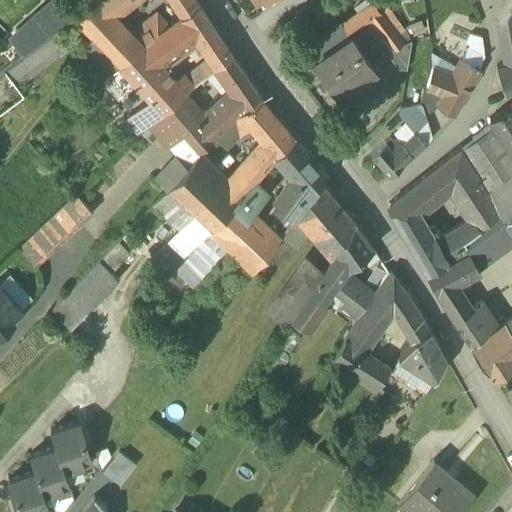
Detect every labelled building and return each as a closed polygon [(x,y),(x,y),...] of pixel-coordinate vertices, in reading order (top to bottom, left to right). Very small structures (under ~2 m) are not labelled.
[(51,0),(8,39),(24,57),(57,31),(74,18),(59,0),(51,0)] [(99,0),(99,1),(113,18),(134,0),(99,0)] [(193,0),(182,0),(175,6),(183,18),(198,7),(193,0)] [(113,18),(99,1),(76,19),(92,38),(119,67),(120,68),(142,50),(130,36),(113,18)] [(373,4),(342,27),(349,38),(350,37),(372,68),(373,67),(374,68),(387,59),(386,58),(388,56),(403,45),(373,4)] [(175,6),(130,36),(142,50),(183,18),(175,6)] [(183,18),(142,50),(160,70),(167,64),(168,66),(170,64),(169,63),(198,41),(210,59),(224,47),(198,7),(183,18)] [(509,10),(498,26),(501,44),(511,42),(511,15),(509,11),(509,10)] [(341,29),(325,40),(331,49),(348,37),(341,29)] [(24,57),(5,72),(18,90),(70,50),(57,31),(24,57)] [(483,57),(481,39),(470,36),(466,44),(470,46),(469,49),(462,61),(478,70),(484,57),(483,57)] [(332,50),(315,63),(319,69),(338,95),(373,69),(372,68),(350,37),(349,38),(332,50)] [(308,53),(315,63),(332,50),(331,49),(325,40),(308,53)] [(403,45),(388,56),(398,70),(406,71),(411,42),(403,45)] [(511,42),(501,44),(505,66),(496,68),(504,94),(511,91),(511,42)] [(224,47),(210,59),(210,60),(218,69),(231,58),(224,47)] [(160,70),(142,50),(120,68),(136,87),(151,103),(162,116),(183,97),(173,84),(160,70)] [(458,69),(431,56),(432,69),(452,79),(458,69)] [(259,99),(231,58),(218,69),(233,93),(230,97),(207,119),(219,137),(245,111),(246,112),(259,99)] [(210,60),(185,80),(194,88),(218,69),(210,60)] [(443,95),(438,105),(440,106),(454,114),(479,71),(478,70),(462,61),(458,69),(452,79),(443,95)] [(119,67),(104,80),(122,99),(136,87),(120,68),(119,67)] [(452,79),(432,69),(426,89),(443,95),(452,79)] [(182,77),(173,84),(183,97),(188,92),(193,89),(194,88),(185,80),(182,77)] [(443,95),(426,89),(424,91),(423,91),(420,104),(420,107),(422,107),(425,116),(440,106),(438,105),(443,95)] [(207,119),(195,106),(198,103),(192,97),(188,92),(183,97),(198,123),(201,127),(207,119)] [(162,116),(150,126),(170,148),(181,138),(198,123),(183,97),(162,116)] [(245,111),(219,137),(232,148),(250,130),(269,110),(259,99),(246,112),(245,111)] [(151,103),(126,125),(138,136),(150,126),(162,116),(151,103)] [(511,106),(511,107),(489,121),(511,156),(511,106)] [(420,107),(404,110),(402,111),(398,115),(414,134),(426,146),(432,140),(425,116),(422,107),(420,107)] [(265,146),(227,189),(238,200),(253,184),(252,183),(253,182),(276,159),(295,141),(269,110),(250,130),(265,146)] [(198,123),(181,138),(198,156),(219,137),(207,119),(201,127),(198,123)] [(390,142),(386,146),(385,145),(371,158),(390,179),(426,146),(414,134),(402,146),(398,141),(393,146),(390,142)] [(278,204),(295,217),(320,183),(326,177),(295,141),(276,159),(295,180),(278,204)] [(460,149),(390,207),(408,238),(423,228),(417,218),(448,192),(452,194),(472,221),(478,229),(499,213),(487,193),(478,179),(479,179),(460,149)] [(227,189),(197,159),(167,191),(209,232),(238,200),(227,189)] [(511,177),(487,193),(499,213),(505,222),(511,217),(511,177)] [(267,195),(253,182),(252,183),(253,184),(238,200),(251,212),(267,195)] [(355,225),(320,183),(295,217),(297,219),(311,235),(332,259),(334,255),(355,225)] [(209,232),(167,191),(153,205),(171,222),(172,222),(182,231),(197,246),(209,232)] [(76,196),(19,249),(35,266),(92,212),(76,196)] [(251,212),(238,200),(209,232),(252,274),(254,271),(280,240),(251,212)] [(470,234),(461,241),(467,251),(469,254),(468,255),(478,271),(488,264),(481,254),(511,231),(505,222),(499,213),(478,229),(470,234)] [(280,240),(254,271),(268,284),(311,235),(297,219),(280,240)] [(472,221),(464,227),(470,234),(478,229),(472,221)] [(355,225),(334,255),(336,256),(326,271),(341,280),(341,279),(346,271),(347,271),(374,251),(355,225)] [(462,225),(433,242),(423,228),(408,238),(429,274),(467,251),(461,241),(470,234),(464,227),(462,225)] [(182,231),(169,244),(186,260),(197,246),(182,231)] [(117,242),(99,261),(111,273),(129,254),(117,242)] [(468,255),(427,279),(437,294),(455,284),(478,271),(468,255)] [(304,258),(265,314),(286,329),(309,295),(325,273),(304,258)] [(99,261),(51,310),(68,327),(67,328),(69,329),(118,278),(117,277),(116,278),(111,273),(99,261)] [(325,273),(309,295),(324,305),(333,291),(341,280),(326,271),(325,273)] [(422,320),(390,275),(361,317),(381,329),(392,313),(401,328),(422,320)] [(357,291),(341,279),(341,280),(333,291),(346,299),(343,303),(346,306),(345,308),(358,317),(372,296),(360,287),(357,291)] [(455,284),(437,294),(445,308),(455,322),(472,311),(455,284)] [(0,287),(0,333),(12,322),(9,319),(20,309),(0,287)] [(309,295),(290,322),(310,335),(328,308),(324,305),(309,295)] [(472,311),(455,322),(471,347),(496,327),(482,305),(472,311)] [(361,317),(344,342),(364,353),(381,329),(361,317)] [(471,347),(470,348),(492,379),(508,369),(504,363),(511,356),(511,332),(504,321),(496,327),(471,347)] [(429,333),(414,342),(398,361),(423,376),(430,366),(431,365),(428,360),(441,352),(429,333)] [(364,353),(344,342),(333,360),(377,389),(388,372),(364,353)] [(441,352),(428,360),(431,365),(430,366),(423,376),(433,382),(446,361),(441,352)] [(77,420),(50,430),(55,445),(56,445),(64,471),(65,471),(91,462),(77,420)] [(55,445),(29,454),(34,470),(35,469),(43,495),(44,495),(70,487),(65,471),(64,471),(56,445),(55,445)] [(123,448),(106,469),(123,482),(139,461),(123,448)] [(461,511),(475,496),(433,461),(397,504),(407,511),(461,511)] [(34,470),(8,478),(18,511),(45,511),(49,511),(44,495),(43,495),(35,469),(34,470)] [(94,495),(80,511),(102,511),(101,511),(106,505),(94,495)]
